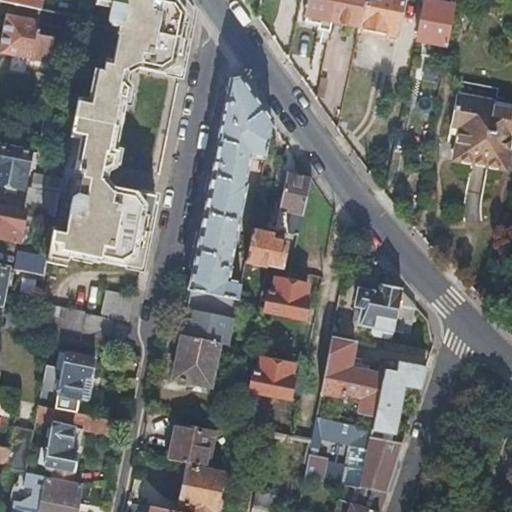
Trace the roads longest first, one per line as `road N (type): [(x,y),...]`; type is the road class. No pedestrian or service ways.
road 1 (residential): [(117,511),(218,8)]
road 2 (residential): [(464,318),(377,223),(218,8)]
road 3 (residential): [(398,511),(464,318)]
